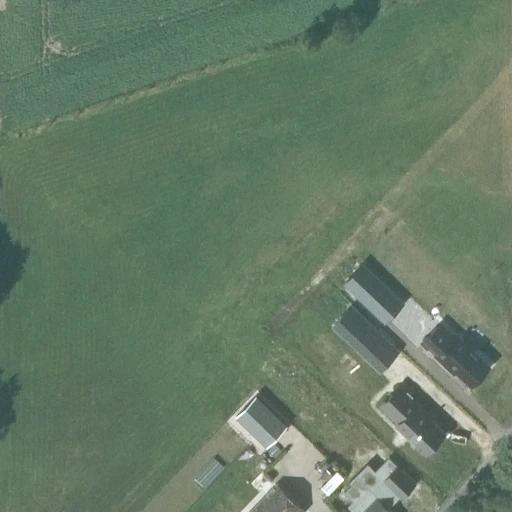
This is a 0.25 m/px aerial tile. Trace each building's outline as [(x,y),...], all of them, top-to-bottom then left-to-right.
[(419,227),(403,243),(452,295),(435,312),(437,314),(471,281),(419,227)] [(382,283),(362,264),(354,273),(346,282),(366,301),(386,320),(403,303),(382,283)] [(364,318),(352,306),(335,324),(347,336),(370,357),(387,340),(364,318)] [(440,324),(421,344),(453,375),(456,372),(470,387),(489,367),(460,339),(458,341),(440,324)] [(402,389),(384,409),(400,426),(399,428),(427,455),(446,435),(420,410),(422,408),(402,389)] [(286,424),(257,395),(236,416),(266,445),(286,424)] [(352,482),(344,490),(354,499),(348,506),(353,511),(393,511),(388,507),(400,494),(402,496),(416,482),(389,455),(375,469),(367,462),(350,480),(352,482)] [(323,511),(327,511),(335,505),(308,475),(298,484),(323,511)] [(304,511),(306,510),(278,483),(250,511),(304,511)]
